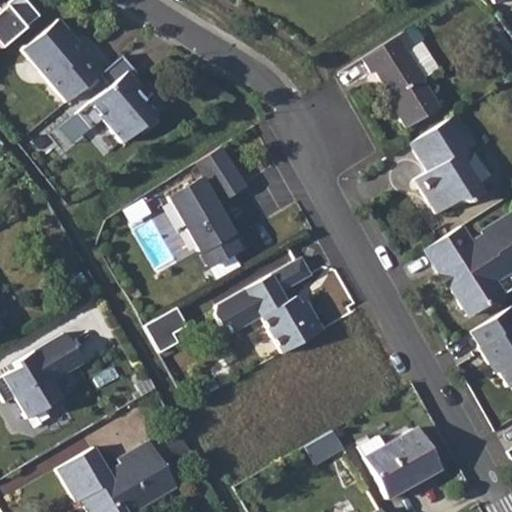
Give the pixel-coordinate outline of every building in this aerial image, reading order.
[(0,11),(0,46),(37,15),(23,0),(15,0),(1,12),(0,11)] [(511,0),(496,0),(486,5),(497,15),(511,8),(511,0)] [(55,20),(18,51),(62,103),(95,76),(98,73),(55,20)] [(401,30),(359,57),(369,73),(372,71),(388,96),(385,98),(404,126),(437,105),(420,78),(423,77),(422,75),(435,66),(418,40),(411,45),(401,30)] [(132,74),(118,57),(98,73),(95,76),(105,88),(73,114),(86,130),(98,120),(118,145),(134,131),(139,136),(155,123),(150,117),(161,108),(149,94),(140,102),(131,91),(136,88),(127,77),(132,74)] [(455,113),(409,142),(426,169),(414,177),(435,212),(455,200),(465,202),(480,192),(475,185),(462,163),(465,149),(474,143),(458,117),(455,113)] [(214,174),(209,177),(208,175),(176,192),(215,260),(245,244),(236,229),(238,228),(221,199),(250,181),(226,142),(203,157),(214,174)] [(460,225),(424,248),(439,272),(446,267),(454,279),(449,282),(463,307),(475,300),(483,303),(502,291),(494,278),(508,269),(511,266),(511,209),(481,229),(482,231),(469,240),(460,225)] [(300,258),(216,305),(213,314),(220,326),(227,322),(232,332),(260,317),(280,354),(321,330),(310,309),(304,313),(295,297),(285,302),(280,292),(310,275),(300,258)] [(511,276),(508,269),(494,278),(502,291),(511,285),(511,276)] [(475,300),(463,307),(467,312),(483,303),(475,300)] [(511,304),(470,330),(479,344),(478,346),(494,373),(498,371),(506,385),(511,381),(511,304)] [(184,324),(175,308),(143,326),(158,353),(176,343),(170,332),(184,324)] [(12,397),(24,419),(43,407),(46,413),(67,400),(54,379),(85,361),(67,330),(12,363),(15,368),(18,372),(13,375),(10,371),(0,376),(0,399),(2,403),(12,397)] [(381,445),(362,456),(385,499),(436,469),(413,427),(381,445)] [(345,445),(335,428),(319,436),(329,454),(345,445)] [(356,446),(362,456),(381,445),(375,434),(356,446)] [(316,461),(329,454),(319,436),(307,444),(316,461)] [(91,450),(55,470),(73,502),(78,500),(85,511),(133,511),(173,489),(147,442),(115,460),(119,465),(105,473),(91,450)]
